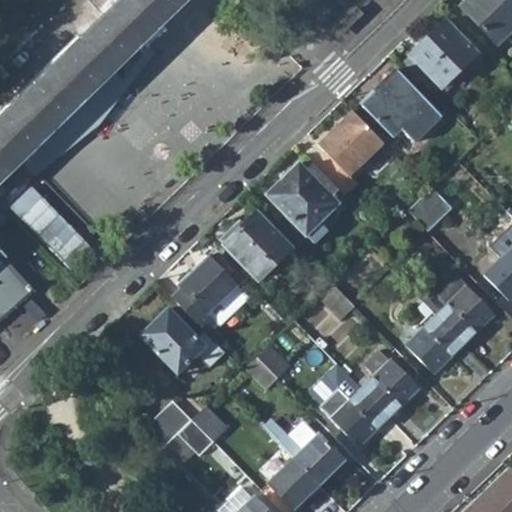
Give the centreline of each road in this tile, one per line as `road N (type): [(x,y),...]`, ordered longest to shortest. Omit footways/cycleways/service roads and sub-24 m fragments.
road 1 (residential): [(0,399),(420,0)]
road 2 (tertiary): [(395,511),(511,397)]
